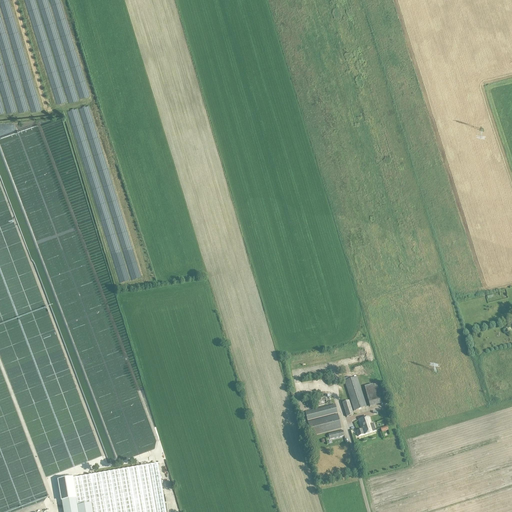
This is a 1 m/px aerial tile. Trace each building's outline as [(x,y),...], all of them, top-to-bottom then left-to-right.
[(357,377),(342,382),(344,385),(345,384),(354,411),(367,407),(357,377)] [(381,404),(379,394),(376,383),(364,386),(370,407),(381,404)] [(349,401),(342,403),(346,417),(353,415),(349,401)] [(335,404),(305,412),(307,421),(337,413),(335,404)] [(338,414),(307,422),(311,437),(341,429),(338,414)] [(362,429),(357,431),(358,436),(376,431),(373,424),(371,424),(368,417),(359,420),(362,429)] [(343,431),(328,434),(330,439),(344,436),(343,431)] [(165,511),(164,499),(162,491),(157,464),(148,466),(58,481),(63,511),(165,511)]
